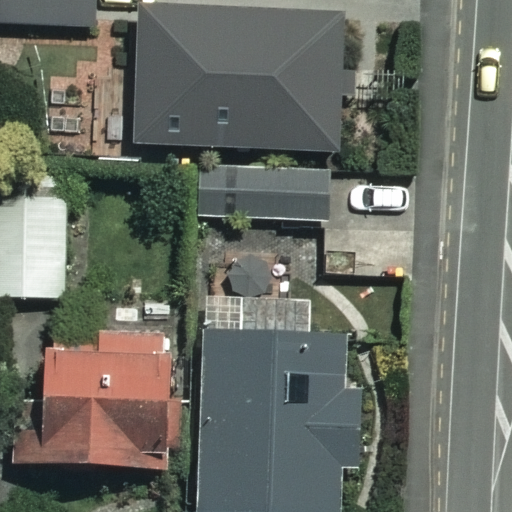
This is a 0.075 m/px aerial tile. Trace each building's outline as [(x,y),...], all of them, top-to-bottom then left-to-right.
[(89,0),(0,0),(0,30),(88,33),(89,0)] [(338,27),(132,20),(127,154),(333,162),(338,27)] [(326,179),(196,175),(195,223),(325,228),(326,179)] [(0,304),(62,305),(63,180),(0,179),(0,304)] [(411,276),(413,198),(331,196),(329,273),(411,276)] [(160,344),(37,341),(35,410),(7,410),(5,478),(157,481),(160,344)] [(344,345),(198,343),(195,511),(338,511),(339,468),(364,468),(365,394),(343,394),(344,345)]
